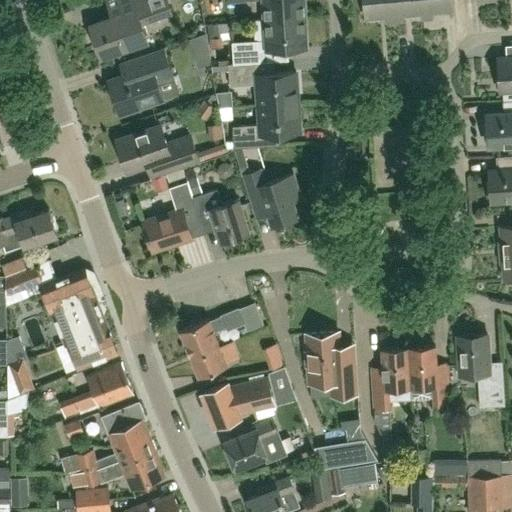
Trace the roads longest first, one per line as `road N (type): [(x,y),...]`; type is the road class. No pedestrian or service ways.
road 1 (residential): [(324,251),(368,303),(419,305),(452,290),(449,76)]
road 2 (residential): [(324,251),(340,80),(449,76)]
road 3 (tertiary): [(208,511),(123,300)]
road 4 (residential): [(123,300),(324,251)]
road 5 (tertiary): [(71,156),(18,0)]
road 6 (tertiary): [(123,300),(71,156)]
